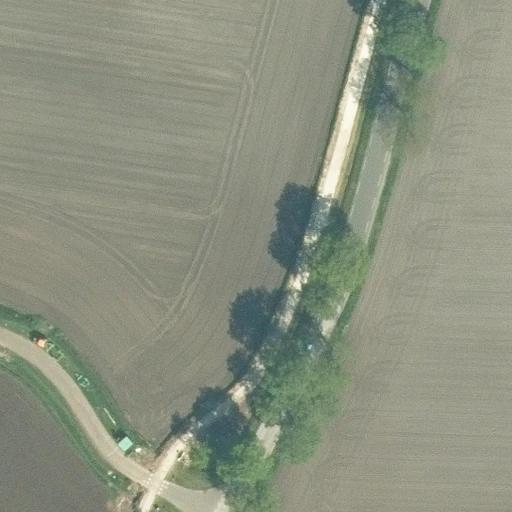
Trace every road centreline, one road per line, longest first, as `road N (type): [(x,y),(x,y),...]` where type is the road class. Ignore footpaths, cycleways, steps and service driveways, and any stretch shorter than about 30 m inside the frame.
road 1 (primary): [(227,511),(329,291),(417,0)]
road 2 (unclassified): [(207,511),(113,453),(42,360),(0,336)]
